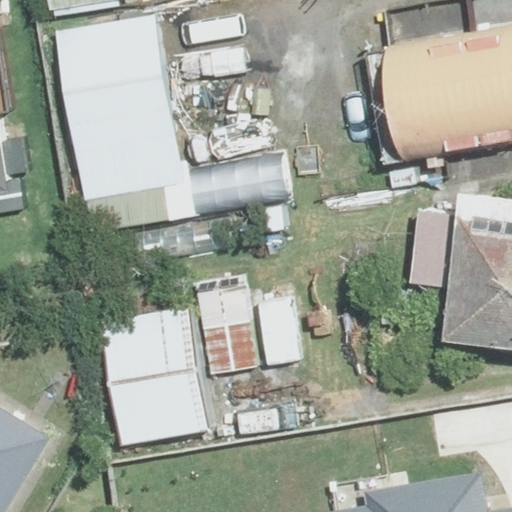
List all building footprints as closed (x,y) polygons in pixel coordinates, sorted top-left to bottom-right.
[(158,1),(54,18),(82,190),(186,173),(158,1)] [(511,11),(385,35),(408,153),(511,133),(511,11)] [(0,248),(5,248),(0,208),(0,191),(28,189),(19,112),(0,114),(0,20),(0,19),(0,248)] [(472,200),(422,198),(418,277),(460,279),(456,351),(511,353),(511,187),(473,186),(472,200)] [(245,282),(194,291),(209,375),(260,366),(245,282)] [(297,291),(257,297),(267,364),(307,358),(297,291)] [(193,299),(102,313),(121,437),(212,423),(193,299)] [(0,505),(45,432),(0,404),(0,505)] [(511,422),(511,416),(381,435),(392,510),(511,492),(511,422)] [(250,511),(241,443),(115,461),(122,511),(250,511)] [(336,511),(336,502),(275,505),(274,511),(336,511)]
